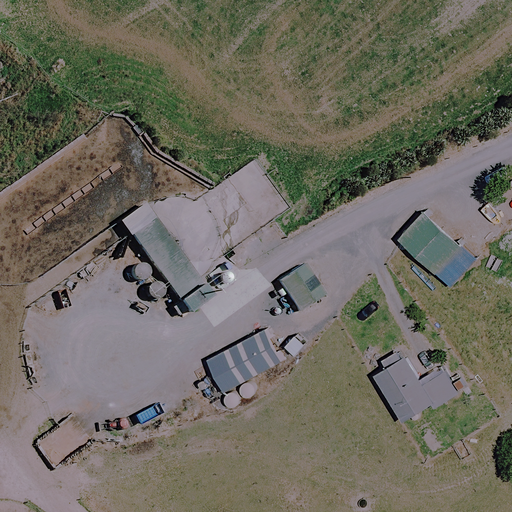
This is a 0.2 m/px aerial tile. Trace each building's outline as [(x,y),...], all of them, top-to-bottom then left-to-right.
[(0,85),(12,74),(0,61),(0,85)] [(478,259),(428,212),(402,239),(452,286),(478,259)] [(208,299),(149,215),(127,230),(186,314),(208,299)] [(325,294),(312,276),(326,266),(315,251),(301,261),(274,280),(298,313),(325,294)] [(382,294),(369,272),(326,297),(339,319),(382,294)] [(422,381),(406,353),(377,369),(406,419),(435,403),(437,406),(458,394),(443,368),(422,381)]
